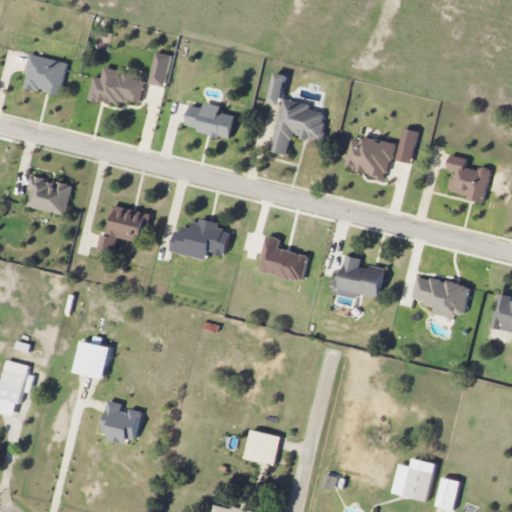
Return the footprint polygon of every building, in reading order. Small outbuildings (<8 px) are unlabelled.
[(174,56),(159,52),(151,83),(166,87),(174,56)] [(62,96),(70,64),(33,55),(25,87),(62,96)] [(147,82),(136,80),(137,75),(122,72),(122,71),(106,68),(104,79),(95,77),(91,99),(129,107),(130,101),(143,104),(147,82)] [(282,106),(289,76),(277,73),(270,103),(282,106)] [(290,155),(294,136),(323,142),(329,115),(310,111),(312,104),(285,98),(272,151),(290,155)] [(192,106),(188,126),(200,128),(199,133),(233,139),(237,116),(222,113),(223,106),(206,104),(206,108),(192,106)] [(400,161),(415,163),(420,131),(404,129),(400,161)] [(397,145),(355,135),(347,168),(390,178),(397,145)] [(486,201),(493,172),(468,166),(469,160),(453,156),(450,170),(456,172),(450,193),(486,201)] [(74,185),(35,177),(28,207),(67,216),(74,185)] [(119,237),(145,242),(150,213),(113,207),(109,235),(104,234),(102,247),(117,250),(119,237)] [(174,253),(209,261),(211,252),(228,256),(233,234),(220,230),(221,225),(196,219),(193,229),(181,226),(174,253)] [(281,249),(283,239),(269,236),(261,272),(305,283),(312,256),(281,249)] [(387,270),(363,266),(364,259),(347,256),(340,296),(359,299),(360,295),(383,299),(387,270)] [(466,316),(473,288),(420,276),(414,301),(437,307),(435,314),(457,319),(458,314),(466,316)] [(494,328),(511,332),(511,296),(501,294),(494,328)] [(114,347),(84,341),(77,373),(107,379),(114,347)] [(30,366),(9,361),(0,399),(0,413),(18,418),(30,366)] [(138,445),(145,411),(111,404),(105,432),(112,434),(110,439),(138,445)] [(247,459),(277,466),(284,437),(254,430),(247,459)] [(395,494),(430,502),(436,472),(401,465),(395,494)] [(340,478),(327,474),(323,487),(336,491),(340,478)] [(457,511),(463,481),(444,478),(438,507),(457,511)]
